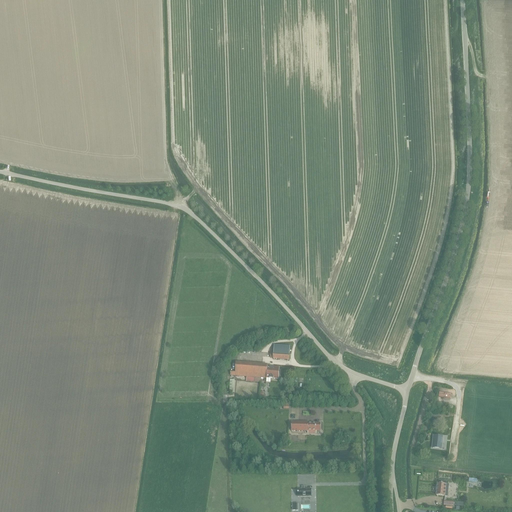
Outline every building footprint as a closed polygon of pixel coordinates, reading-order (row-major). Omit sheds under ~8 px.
[(273,359),(289,360),(290,354),(289,354),(290,346),(274,345),(273,353),(273,359)] [(278,379),(279,367),(267,367),(267,364),(236,362),(235,362),(235,371),(230,370),(229,376),(247,377),(246,382),(253,382),(260,382),(260,378),(278,379)] [(291,422),(291,431),(308,432),(308,431),(320,431),(320,423),(308,423),(308,422),(291,422)] [(441,449),(442,437),(433,436),(432,448),(441,449)] [(436,495),(445,496),(447,496),(449,484),(446,484),(446,482),(438,481),(438,483),(437,483),(436,495)] [(302,489),(297,489),(298,497),(311,497),(311,489),(305,489),(305,486),(302,486),(302,489)]
